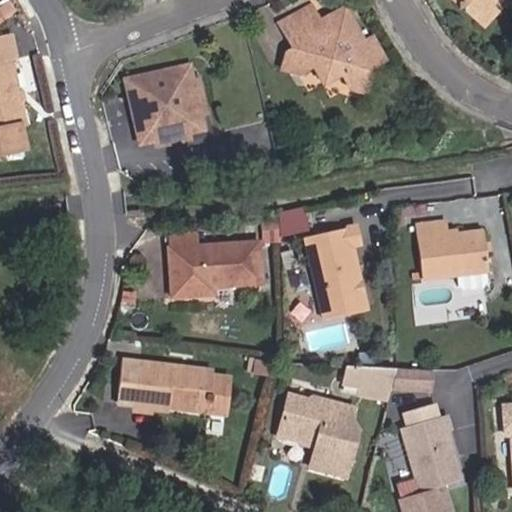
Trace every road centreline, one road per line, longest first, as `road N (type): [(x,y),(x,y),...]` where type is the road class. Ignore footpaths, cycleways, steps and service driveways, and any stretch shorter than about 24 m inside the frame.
road 1 (residential): [(70,56),(99,229),(98,272),(86,323),(58,379),(0,456)]
road 2 (residential): [(399,0),(455,79),(511,109)]
road 3 (residential): [(70,56),(202,0)]
